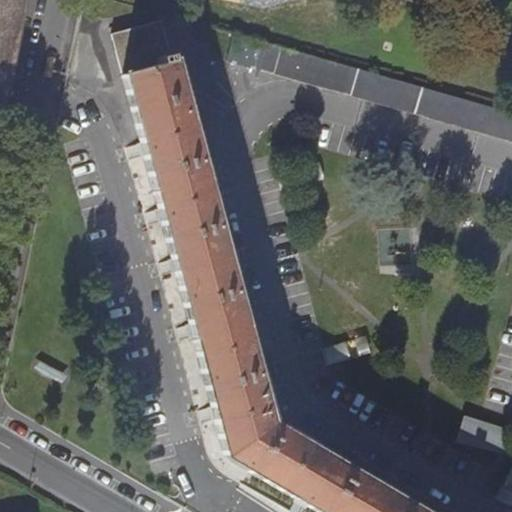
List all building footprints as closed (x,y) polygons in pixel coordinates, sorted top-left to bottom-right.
[(0,0),(0,130),(25,0),(0,0)] [(163,24),(115,38),(143,147),(160,211),(174,266),(191,330),(213,412),(226,462),(297,504),(310,511),(414,511),(266,426),(163,24)] [(511,141),(511,111),(506,109),(237,33),(229,59),(511,141)] [(298,182),(320,177),(317,163),(295,168),(298,182)] [(412,265),(410,228),(377,230),(379,267),(412,265)] [(498,454),(505,429),(457,414),(450,439),(498,454)]
